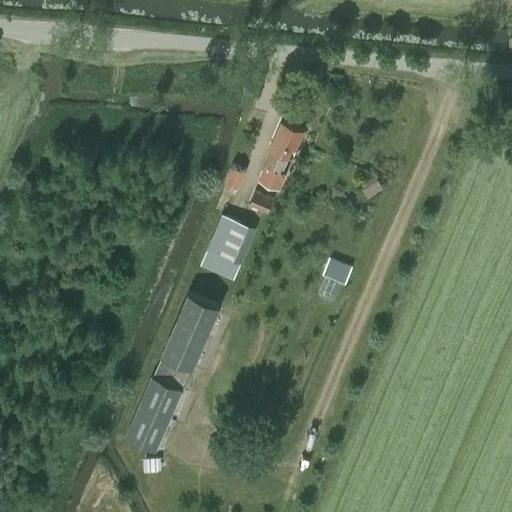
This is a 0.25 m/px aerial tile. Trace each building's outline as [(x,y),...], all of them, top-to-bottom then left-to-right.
[(284,170),(280,169),(287,154),(290,155),(302,128),(281,118),(269,146),(272,147),(265,163),(265,164),(259,178),(277,186),(284,170)] [(237,186),(244,169),(231,163),(224,180),(237,186)] [(376,176),(360,186),(368,198),(383,188),(376,176)] [(267,210),(273,197),(254,189),(249,202),(267,210)] [(234,279),(256,225),(241,219),(240,221),(222,213),(200,265),(234,279)] [(329,256),(322,274),(344,283),(351,265),(329,256)] [(192,364),(218,303),(189,291),(162,351),(163,352),(153,375),(152,374),(126,435),(155,448),(182,387),(181,387),(192,364)] [(144,470),(161,469),(160,456),(143,457),(144,470)]
